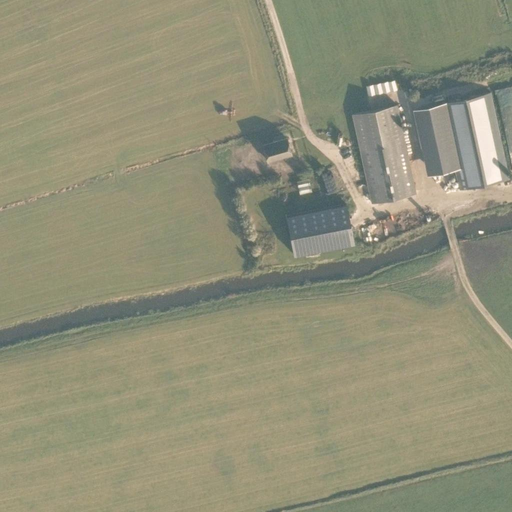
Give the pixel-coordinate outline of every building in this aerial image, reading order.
[(507,179),(489,92),(440,102),(419,107),(433,172),(455,167),(459,189),(507,179)] [(415,193),(396,104),(352,113),(371,202),(415,193)] [(291,154),(286,138),(272,142),(272,143),(263,146),(267,160),(276,157),(276,158),(291,154)] [(352,153),(355,166),(362,164),(359,152),(352,153)] [(346,204),(286,217),(295,256),(354,243),(346,204)]
